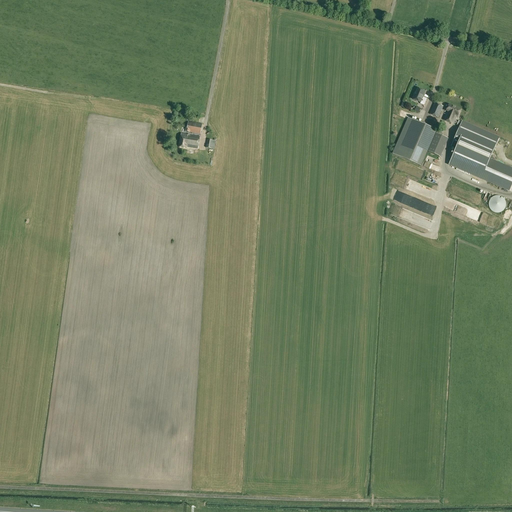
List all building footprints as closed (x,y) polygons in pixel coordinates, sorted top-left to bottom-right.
[(425,92),(417,88),(412,99),(421,103),(424,96),(423,96),(425,92)] [(438,118),(443,106),(435,103),(430,114),(438,118)] [(457,118),(461,110),(449,105),(446,111),(447,111),(443,120),(453,124),(456,117),(457,118)] [(437,130),(416,121),(408,118),(392,154),(421,166),(437,130)] [(458,131),(451,147),(456,149),(451,160),(449,164),(449,165),(509,191),(510,191),(511,188),(510,188),(511,184),(511,169),(490,159),(491,157),(494,159),(496,155),(492,154),(499,138),(462,122),(459,121),(457,126),(460,127),(460,128),(459,128),(458,131)] [(200,134),(202,124),(188,122),(187,127),(186,127),(184,134),(181,133),(179,147),(187,148),(187,147),(198,149),(200,137),(189,135),(190,132),(200,134)] [(446,145),(448,139),(441,136),(443,133),(437,130),(433,140),(446,145)] [(208,139),(206,148),(214,149),(215,141),(208,139)]
